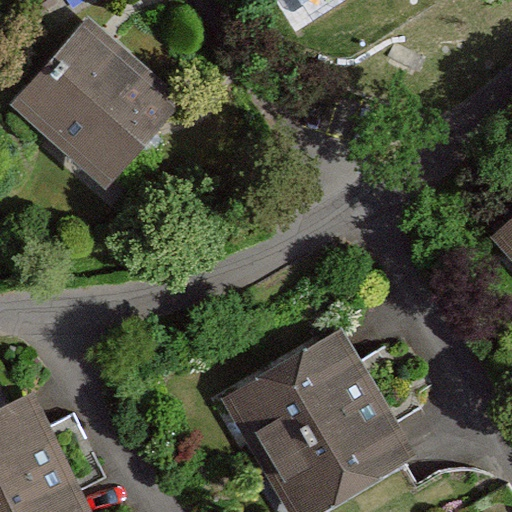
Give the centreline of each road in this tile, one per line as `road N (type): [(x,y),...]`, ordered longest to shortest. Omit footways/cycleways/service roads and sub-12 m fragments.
road 1 (residential): [(511,111),(424,195),(177,303),(0,323)]
road 2 (unknown): [(357,224),(300,122),(210,0)]
